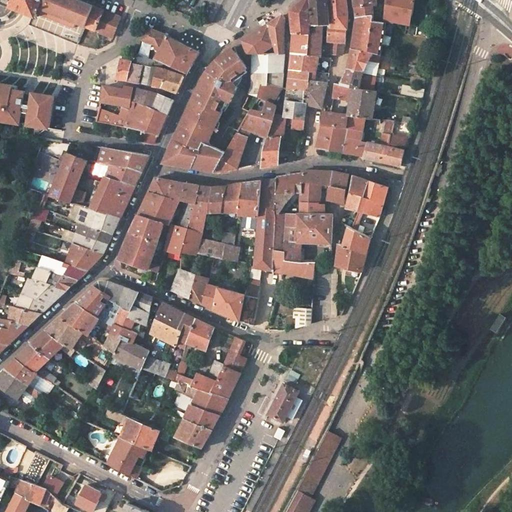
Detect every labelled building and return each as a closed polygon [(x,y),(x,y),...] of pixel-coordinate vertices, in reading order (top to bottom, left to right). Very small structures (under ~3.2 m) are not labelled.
[(10,14),(14,8),(11,8),(13,0),(0,0),(0,18),(2,19),(7,17),(10,14)] [(13,0),(11,8),(14,8),(36,17),(38,13),(75,27),(77,22),(86,26),(94,6),(78,0),(13,0)] [(321,57),(323,29),(323,25),(312,26),(309,0),(304,0),(299,4),(291,10),(294,34),(308,34),(307,55),(319,57),(321,57)] [(309,0),(312,26),(323,25),(323,29),(328,29),(328,41),(346,42),(349,16),(348,6),(346,0),(309,0)] [(414,0),(385,0),(384,19),(409,24),(414,0)] [(372,4),(355,7),(356,17),(352,49),(367,52),(373,21),(374,15),(372,4)] [(82,37),(91,40),(94,30),(97,30),(105,10),(94,6),(86,26),(82,37)] [(97,30),(114,37),(122,17),(105,10),(97,30)] [(269,24),(277,53),(285,53),(285,28),(285,18),(283,15),(274,21),(269,24)] [(383,35),(384,22),(373,21),(367,52),(379,55),(383,35)] [(254,53),(277,53),(269,24),(254,34),(244,40),(249,53),(254,53)] [(153,49),(160,52),(155,60),(152,67),(157,68),(185,75),(199,52),(166,35),(146,27),(142,38),(145,42),(150,45),(153,46),(153,49)] [(435,34),(435,33),(422,30),(421,36),(434,39),(434,38),(435,34)] [(293,54),(307,55),(308,34),(294,34),(294,40),(293,54)] [(90,42),(91,40),(82,37),(79,44),(88,46),(90,42)] [(327,49),(331,49),(331,54),(342,54),(346,43),(346,42),(328,41),(327,49)] [(221,120),(230,101),(233,103),(239,89),(235,83),(248,75),(248,71),(246,65),(244,63),(241,58),(243,57),(236,47),(234,48),(233,47),(228,50),(214,60),(202,79),(186,110),(176,135),(172,145),(166,159),(170,165),(205,170),(208,163),(217,167),(215,171),(216,171),(227,152),(206,142),(207,139),(209,140),(212,139),(221,120)] [(375,75),(376,69),(379,55),(367,52),(352,49),(350,58),(349,67),(363,71),(363,72),(375,75)] [(155,60),(135,53),(134,58),(133,61),(133,62),(143,65),(152,67),(155,60)] [(253,85),(262,86),(263,82),(283,86),(285,53),(277,53),(254,53),(253,85)] [(319,57),(307,55),(293,54),(291,69),(316,72),(318,60),(319,57)] [(390,57),(379,55),(376,69),(387,71),(390,57)] [(140,82),(143,65),(133,62),(133,61),(122,58),(117,78),(125,79),(140,82)] [(152,67),(143,65),(140,82),(154,85),(157,68),(152,67)] [(425,77),(426,69),(410,66),(410,67),(407,66),(406,74),(425,77)] [(360,88),(363,72),(363,71),(349,67),(347,72),(341,85),(360,88)] [(157,68),(154,85),(163,87),(178,92),(182,84),(185,75),(157,68)] [(315,81),(316,72),(291,69),(289,87),(307,90),(308,79),(315,81)] [(323,103),(328,83),(315,81),(308,79),(307,90),(306,104),(307,104),(322,107),(323,103)] [(273,103),(283,86),(263,82),(262,86),(259,97),(268,101),(273,103)] [(49,127),(54,95),(33,92),(33,94),(24,93),(25,91),(7,88),(8,84),(0,83),(0,119),(2,120),(3,115),(11,116),(10,121),(20,123),(21,115),(29,116),(28,124),(49,127)] [(326,109),(325,112),(348,115),(364,118),(373,119),(377,91),(360,88),(341,85),(336,83),(333,100),(332,108),(326,109)] [(154,108),(160,94),(138,89),(127,86),(127,89),(105,85),(102,101),(122,105),(122,107),(119,115),(100,108),(97,121),(117,126),(127,127),(159,134),(163,124),(168,114),(154,108)] [(253,85),(249,93),(259,97),(262,86),(253,85)] [(422,100),(424,90),(402,86),(401,90),(395,89),(394,94),(422,100)] [(307,90),(289,87),(286,116),(294,117),(292,128),(304,129),(307,104),(306,104),(307,90)] [(174,100),(160,94),(154,108),(168,114),(170,108),(174,100)] [(276,114),(278,106),(273,103),(268,101),(264,111),(252,108),(239,133),(248,136),(249,133),(251,129),(268,135),(269,135),(273,124),(276,114)] [(348,115),(325,112),(324,118),(323,125),(347,128),(348,115)] [(285,163),(284,159),(277,160),(279,138),(284,138),(286,116),(276,114),(273,124),(269,135),(268,135),(265,143),(264,145),(264,146),(262,164),(261,165),(261,167),(285,163)] [(362,131),(364,118),(348,115),(347,128),(349,129),(362,131)] [(398,116),(397,122),(415,125),(417,119),(398,116)] [(317,147),(344,152),(349,129),(347,128),(323,125),(319,142),(317,147)] [(368,143),(361,141),(362,131),(349,129),(344,152),(350,153),(357,154),(365,156),(368,143)] [(244,150),(248,136),(239,133),(231,146),(244,150)] [(382,145),(389,146),(391,134),(384,133),(382,145)] [(396,135),(391,134),(389,146),(382,145),(368,141),(368,143),(365,156),(364,158),(383,162),(397,165),(401,166),(405,151),(403,150),(407,137),(396,135)] [(264,146),(264,145),(260,144),(260,142),(259,142),(258,148),(253,147),(249,164),(262,164),(264,146)] [(78,144),(71,143),(67,153),(74,155),(78,144)] [(244,150),(231,146),(227,152),(216,171),(239,168),(244,150)] [(103,147),(98,163),(110,165),(114,149),(103,147)] [(114,149),(110,165),(142,170),(147,161),(150,155),(136,152),(114,149)] [(77,189),(84,170),(88,161),(74,155),(67,153),(63,161),(39,152),(32,172),(56,181),(51,195),(82,205),(85,192),(77,189)] [(98,163),(94,174),(105,177),(110,165),(98,163)] [(110,165),(105,177),(136,185),(140,176),(142,170),(110,165)] [(303,170),(303,173),(302,193),(301,202),(317,202),(319,184),(322,185),(326,185),(331,187),(333,171),(318,171),(303,170)] [(335,201),(343,203),(348,174),(333,171),(331,187),(328,199),(335,201)] [(287,214),(279,214),(287,201),(294,193),(296,193),(296,174),(282,176),(277,177),(277,179),(276,208),(275,210),(277,217),(274,249),(285,251),(287,214)] [(350,192),(364,197),(369,181),(354,175),(351,187),(350,192)] [(102,184),(91,208),(121,217),(136,185),(105,177),(102,184)] [(197,204),(198,204),(201,186),(190,184),(181,183),(157,178),(154,186),(150,192),(181,200),(187,202),(197,204)] [(262,181),(260,207),(276,208),(277,179),(262,181)] [(259,216),(260,207),(262,181),(251,182),(243,183),(239,212),(239,214),(244,214),(242,227),(257,229),(258,216),(259,216)] [(388,187),(369,181),(364,197),(359,210),(364,211),(380,216),(384,201),(388,187)] [(86,206),(91,208),(102,184),(98,182),(86,206)] [(239,212),(243,183),(235,185),(228,186),(223,212),(239,212)] [(208,212),(223,212),(228,186),(220,187),(212,188),(201,186),(198,204),(197,204),(189,229),(203,232),(208,212)] [(181,200),(150,192),(145,204),(140,214),(166,223),(165,224),(170,225),(181,200)] [(348,201),(347,208),(359,210),(364,197),(350,192),(348,201)] [(48,195),(42,193),(37,206),(42,208),(48,195)] [(178,226),(189,229),(197,204),(187,202),(178,226)] [(317,202),(301,202),(301,214),(325,214),(325,209),(325,204),(321,203),(321,202),(317,202)] [(53,213),(56,207),(48,204),(46,209),(49,211),(52,212),(53,213)] [(78,216),(75,221),(81,223),(113,234),(117,226),(121,217),(91,208),(86,206),(83,205),(78,216)] [(48,212),(49,211),(46,209),(42,208),(37,206),(32,218),(41,221),(45,222),(48,213),(48,212)] [(276,208),(260,207),(259,216),(258,216),(257,229),(254,265),(254,266),(262,268),(273,270),(274,249),(277,217),(275,210),(276,208)] [(344,246),(367,255),(369,245),(371,238),(356,230),(364,211),(359,210),(352,228),(349,226),(349,227),(344,245),(344,246)] [(71,213),(68,218),(75,221),(78,216),(71,213)] [(164,228),(165,224),(166,223),(140,214),(136,222),(132,231),(159,241),(161,238),(163,231),(164,228)] [(325,214),(301,214),(287,214),(285,251),(284,259),(301,262),(302,243),(332,245),(332,214),(325,214)] [(37,230),(41,221),(32,218),(28,227),(37,230)] [(81,223),(77,233),(109,244),(111,239),(113,234),(81,223)] [(178,254),(182,255),(182,253),(183,251),(189,229),(178,226),(173,225),(173,226),(171,231),(167,250),(173,252),(178,254)] [(198,253),(201,242),(203,232),(189,229),(183,251),(198,253)] [(236,230),(233,230),(232,232),(223,232),(221,243),(226,244),(235,245),(236,230)] [(151,263),(159,241),(132,231),(121,259),(159,273),(161,266),(151,263)] [(77,233),(74,242),(73,243),(104,254),(105,253),(107,248),(109,244),(77,233)] [(221,243),(204,239),(203,243),(201,242),(198,253),(216,257),(221,258),(223,259),(226,244),(221,243)] [(104,254),(73,243),(67,263),(44,256),(39,266),(77,279),(95,262),(104,254)] [(337,265),(363,271),(365,263),(367,255),(344,246),(344,245),(339,243),(337,265)] [(240,247),(235,245),(226,244),(223,259),(237,262),(240,247)] [(285,251),(274,249),(273,270),(276,271),(284,272),(284,259),(285,251)] [(221,258),(216,257),(210,278),(203,303),(226,313),(242,320),(247,295),(213,286),(221,258)] [(25,278),(28,263),(15,259),(8,273),(25,278)] [(284,272),(314,278),(315,262),(301,262),(284,259),(284,272)] [(456,332),(424,392),(444,402),(474,343),(485,351),(495,335),(484,327),(497,310),(506,317),(511,309),(511,297),(508,294),(511,289),(511,259),(490,280),(456,332)] [(193,268),(182,264),(181,269),(192,273),(193,268)] [(254,265),(252,265),(247,295),(242,320),(246,322),(254,325),(255,317),(262,268),(254,266),(254,265)] [(33,280),(66,290),(72,284),(77,279),(39,266),(33,280)] [(192,273),(181,269),(172,290),(176,292),(186,296),(191,298),(197,274),(192,273)] [(210,278),(197,274),(191,298),(197,301),(203,303),(210,278)] [(29,279),(23,293),(49,306),(58,297),(66,290),(33,280),(29,279)] [(100,281),(95,284),(112,295),(109,298),(114,302),(122,306),(130,289),(118,284),(110,281),(100,281)] [(98,316),(109,298),(112,295),(95,284),(87,292),(77,302),(98,316)] [(481,284),(476,290),(479,293),(484,286),(481,284)] [(130,289),(122,306),(120,313),(121,313),(128,316),(138,292),(130,289)] [(152,297),(138,292),(128,316),(131,318),(138,321),(146,325),(147,318),(151,301),(152,297)] [(5,296),(0,293),(0,294),(0,305),(4,306),(5,304),(8,297),(5,296)] [(23,293),(18,307),(42,313),(45,310),(49,306),(23,293)] [(96,323),(100,318),(98,316),(77,302),(69,309),(61,317),(84,331),(89,334),(96,323)] [(116,324),(121,313),(120,313),(122,306),(114,302),(104,321),(114,328),(116,324)] [(183,331),(189,315),(175,308),(164,302),(160,309),(157,319),(183,331)] [(12,306),(10,320),(30,324),(35,319),(42,313),(18,307),(12,306)] [(312,309),(293,308),(293,317),(295,318),(295,328),(312,323),(312,309)] [(130,331),(134,323),(136,324),(138,321),(131,318),(128,316),(121,313),(116,324),(130,331)] [(499,314),(489,329),(495,333),(505,318),(499,314)] [(180,340),(187,344),(196,319),(192,317),(189,315),(183,331),(181,337),(180,340)] [(74,346),(84,331),(61,317),(54,323),(46,330),(75,350),(77,347),(74,346)] [(96,323),(112,332),(114,328),(104,321),(100,318),(96,323)] [(2,319),(0,327),(21,333),(25,329),(30,324),(10,320),(2,319)] [(170,342),(178,346),(180,340),(181,337),(183,331),(157,319),(153,330),(152,333),(170,342)] [(186,347),(189,348),(191,345),(206,351),(214,327),(203,322),(196,319),(187,344),(186,347)] [(112,332),(105,345),(115,352),(123,337),(133,342),(135,338),(137,334),(130,331),(116,324),(114,328),(112,332)] [(0,342),(9,344),(14,339),(21,333),(0,327),(0,342)] [(51,358),(61,349),(70,355),(75,350),(46,330),(42,334),(36,340),(32,344),(51,358)] [(147,355),(148,351),(140,346),(133,342),(123,337),(115,352),(113,356),(141,369),(141,368),(147,355)] [(211,392),(228,398),(252,344),(236,337),(224,365),(211,392)] [(178,346),(185,350),(186,347),(187,344),(180,340),(178,346)] [(0,352),(9,344),(0,342),(0,352)] [(168,347),(176,351),(178,346),(170,342),(168,347)] [(40,368),(51,358),(32,344),(24,351),(16,359),(35,373),(40,368)] [(141,368),(147,370),(158,374),(163,361),(147,355),(141,368)] [(136,379),(139,373),(141,369),(113,356),(110,363),(135,375),(133,377),(136,379)] [(29,385),(35,378),(49,389),(53,384),(46,380),(37,374),(35,373),(16,359),(10,364),(5,369),(29,385)] [(224,365),(215,360),(208,377),(198,373),(196,380),(184,376),(177,373),(175,380),(180,381),(211,393),(211,392),(224,365)] [(171,365),(163,361),(158,374),(166,378),(169,370),(171,365)] [(188,363),(182,361),(177,373),(184,376),(188,363)] [(40,368),(35,373),(37,374),(46,380),(50,374),(40,368)] [(147,370),(141,368),(141,369),(139,373),(136,379),(129,396),(135,398),(147,370)] [(0,385),(19,399),(23,394),(26,390),(39,399),(43,394),(29,385),(5,369),(0,373),(0,385)] [(177,373),(169,370),(166,378),(175,380),(177,373)] [(53,384),(57,379),(50,374),(46,380),(53,384)] [(180,381),(177,389),(196,396),(185,418),(212,429),(220,415),(222,410),(228,398),(211,392),(211,393),(180,381)] [(300,391),(285,383),(269,415),(284,423),(292,407),(300,391)] [(177,389),(175,393),(178,395),(170,412),(174,414),(185,418),(196,396),(177,389)] [(36,403),(39,399),(26,390),(23,394),(36,403)] [(300,391),(284,423),(291,426),(307,394),(300,391)] [(103,400),(93,397),(90,404),(101,407),(103,400)] [(126,425),(129,417),(108,410),(106,416),(126,425)] [(174,414),(164,432),(176,437),(185,418),(174,414)] [(151,450),(160,430),(134,419),(129,417),(126,425),(121,437),(128,440),(149,449),(151,450)] [(185,418),(176,437),(202,448),(207,439),(212,429),(185,418)] [(286,433),(281,430),(277,439),(282,441),(286,433)] [(306,477),(298,489),(290,505),(285,511),(307,511),(312,503),(311,497),(310,497),(318,483),(329,462),(341,439),(328,432),(306,477)] [(136,464),(140,456),(144,458),(149,449),(128,440),(121,437),(108,464),(137,479),(143,467),(136,464)] [(143,467),(151,450),(149,449),(144,458),(140,456),(136,464),(143,467)] [(0,489),(5,492),(11,481),(0,475),(0,489)] [(24,511),(26,509),(31,500),(40,505),(48,488),(44,487),(24,480),(8,511),(24,511)] [(102,493),(87,486),(78,503),(94,511),(102,493)] [(49,510),(56,497),(55,496),(48,488),(40,505),(49,510)] [(57,498),(51,511),(53,511),(67,511),(70,507),(63,503),(57,498)] [(149,511),(128,503),(124,511),(149,511)]
